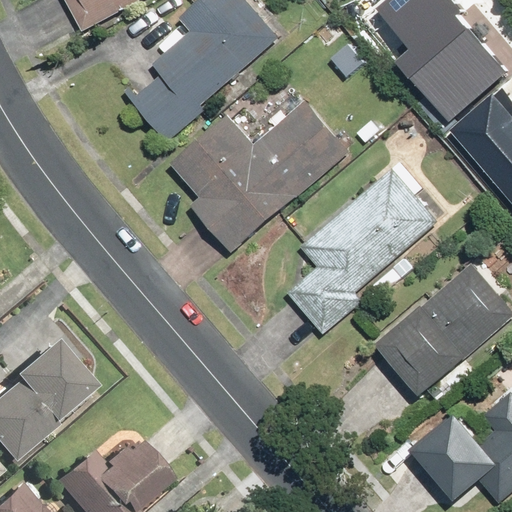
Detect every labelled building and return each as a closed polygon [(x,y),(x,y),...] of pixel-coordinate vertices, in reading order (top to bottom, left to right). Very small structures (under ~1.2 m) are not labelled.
[(68,0),(86,34),(150,0),(68,0)] [(291,32),(262,0),(207,0),(185,19),(194,29),(158,61),(167,71),(141,94),(134,85),(126,93),(172,145),(212,111),(206,105),(291,32)] [(420,47),(406,60),(458,117),(511,68),(511,63),(467,13),(473,7),(466,0),(388,0),(383,6),(420,47)] [(511,88),(508,84),(454,130),(511,196),(511,88)] [(235,117),(175,165),(203,198),(194,206),(235,258),(356,156),(312,99),(256,144),(235,117)] [(427,191),(403,163),(307,249),(323,267),(293,294),(331,336),(371,301),(375,306),(416,268),(407,257),(458,212),(434,185),(427,191)] [(446,409),(481,377),(467,361),(511,321),(511,307),(473,265),(383,346),(429,395),(431,393),(446,409)] [(95,390),(50,340),(10,375),(14,380),(0,392),(0,447),(13,462),(95,390)] [(511,399),(491,417),(501,430),(486,442),(464,415),(419,453),(463,506),(487,485),(504,506),(511,499),(511,399)] [(91,449),(56,482),(84,511),(129,511),(169,475),(131,436),(104,463),(91,449)] [(56,511),(27,477),(0,499),(0,511),(56,511)]
